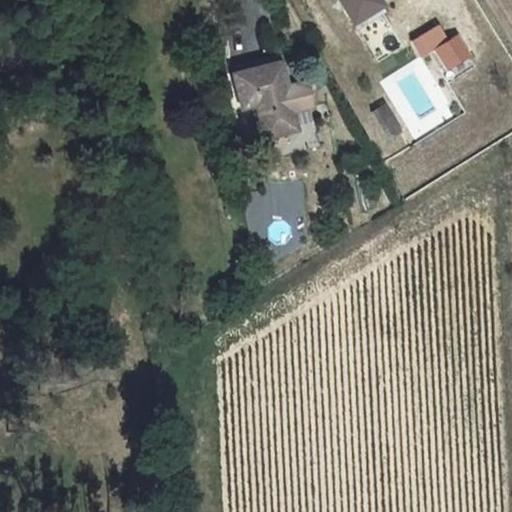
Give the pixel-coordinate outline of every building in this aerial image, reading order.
[(375,0),(335,0),(350,24),(380,6),(375,0)] [(438,26),(410,42),(420,59),(447,43),(438,26)] [(286,88),(280,63),(232,75),(240,109),(254,105),(258,104),(259,110),(256,111),(263,139),(296,131),(292,112),(311,108),(305,83),(286,88)] [(371,112),(388,140),(401,133),(384,105),(371,112)] [(409,147),(383,162),(395,185),(422,170),(409,147)] [(147,282),(149,298),(168,294),(166,279),(147,282)] [(177,318),(172,293),(149,298),(154,323),(177,318)]
